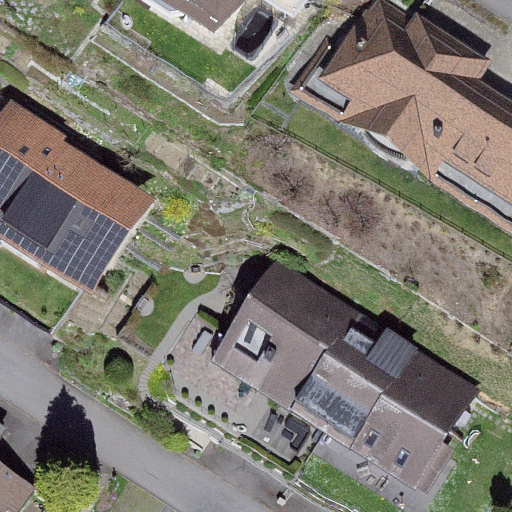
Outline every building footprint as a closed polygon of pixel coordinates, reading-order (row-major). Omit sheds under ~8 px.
[(247,0),(266,11),(272,0),(247,0)] [(376,0),(319,101),(511,211),(511,71),(388,0),(376,0)] [(0,276),(59,318),(124,224),(0,138),(0,276)] [(213,373),(409,500),(471,405),(274,278),(213,373)] [(0,511),(19,511),(35,484),(0,463),(0,451),(7,438),(0,433),(0,511)]
